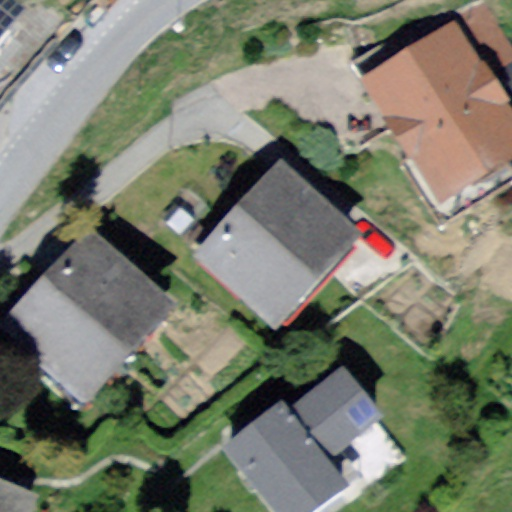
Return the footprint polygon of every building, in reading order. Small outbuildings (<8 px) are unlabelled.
[(0,0),(0,95),(59,17),(35,0),(0,0)] [(511,198),(511,52),(484,12),(388,78),(485,217),(511,198)] [(313,338),(393,239),(295,160),(215,260),(313,338)] [(128,413),(207,313),(104,232),(24,331),(128,413)] [(414,420),(363,357),(248,451),(298,511),(354,511),(383,489),(362,463),(414,420)] [(0,511),(44,511),(49,501),(0,479),(0,511)]
